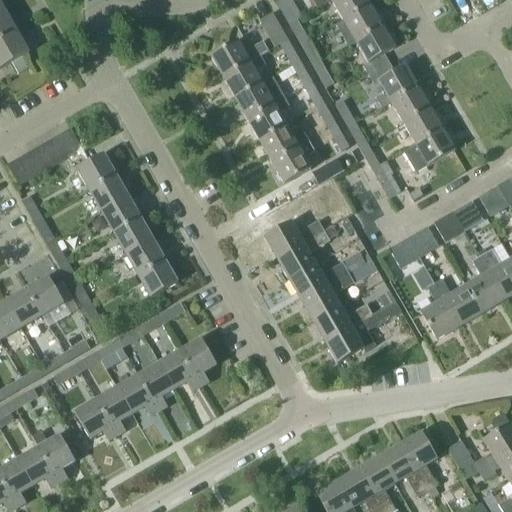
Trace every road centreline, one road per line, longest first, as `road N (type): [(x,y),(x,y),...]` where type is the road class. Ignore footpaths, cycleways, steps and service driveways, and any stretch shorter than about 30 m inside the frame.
road 1 (residential): [(302,415),(113,82)]
road 2 (residential): [(302,415),(511,380)]
road 3 (residential): [(140,511),(302,415)]
road 4 (residential): [(0,145),(113,82)]
road 5 (residential): [(487,28),(437,57),(404,0)]
